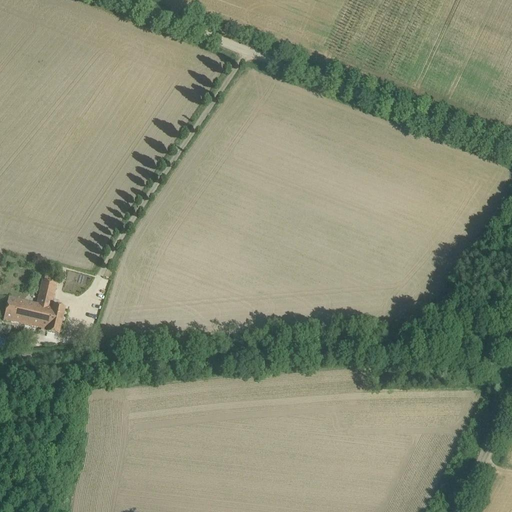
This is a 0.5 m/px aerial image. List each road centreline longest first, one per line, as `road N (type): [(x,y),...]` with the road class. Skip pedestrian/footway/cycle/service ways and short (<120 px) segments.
road 1 (unclassified): [(511,148),(126,0)]
road 2 (track): [(69,342),(127,227),(247,50)]
road 3 (unclassified): [(460,511),(511,400)]
